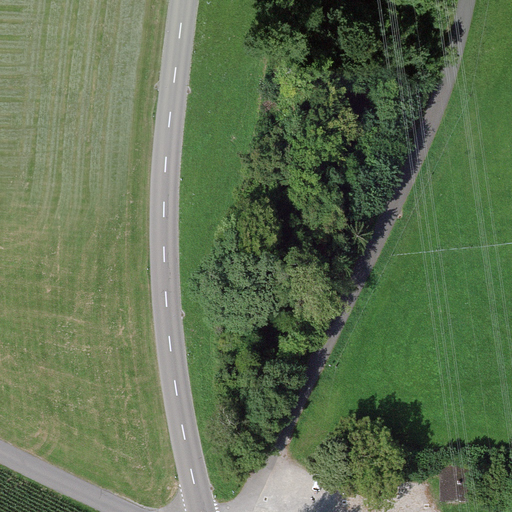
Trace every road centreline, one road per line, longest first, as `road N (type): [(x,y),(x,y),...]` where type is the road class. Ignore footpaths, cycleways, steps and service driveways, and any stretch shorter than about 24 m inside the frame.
road 1 (unclassified): [(466,0),(418,150),(245,511)]
road 2 (tertiary): [(202,511),(166,279),(166,185),(184,0)]
road 3 (unclassified): [(125,511),(0,452)]
